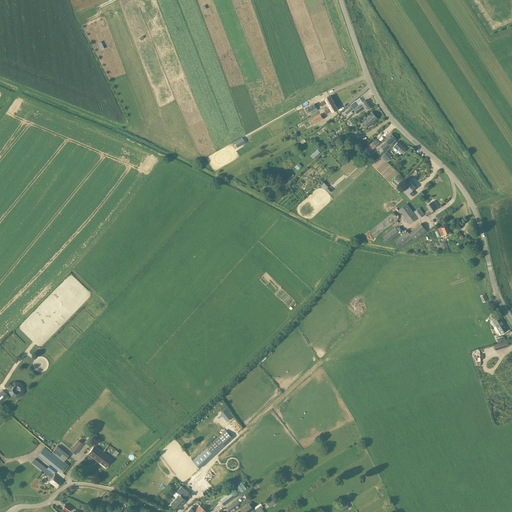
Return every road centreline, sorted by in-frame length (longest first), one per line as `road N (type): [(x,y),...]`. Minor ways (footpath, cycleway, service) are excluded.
road 1 (unclassified): [(511,323),(470,201),(374,96),(340,0)]
road 2 (track): [(109,488),(301,306)]
road 3 (track): [(226,445),(318,369),(363,419)]
road 4 (unclassified): [(12,511),(81,483),(165,511)]
